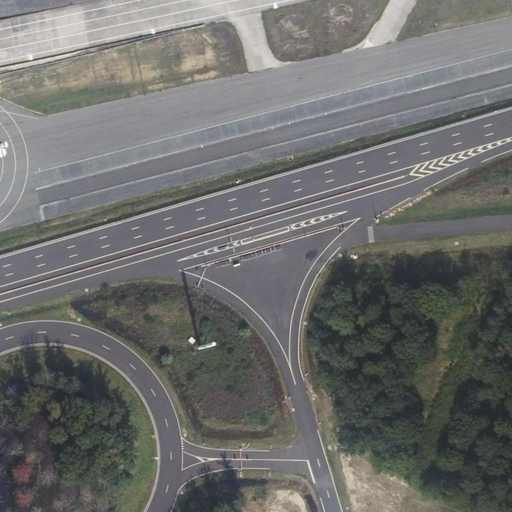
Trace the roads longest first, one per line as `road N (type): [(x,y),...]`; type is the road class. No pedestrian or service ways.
road 1 (unknown): [(511,35),(358,70)]
road 2 (unknown): [(243,0),(271,49),(309,81),(358,70)]
